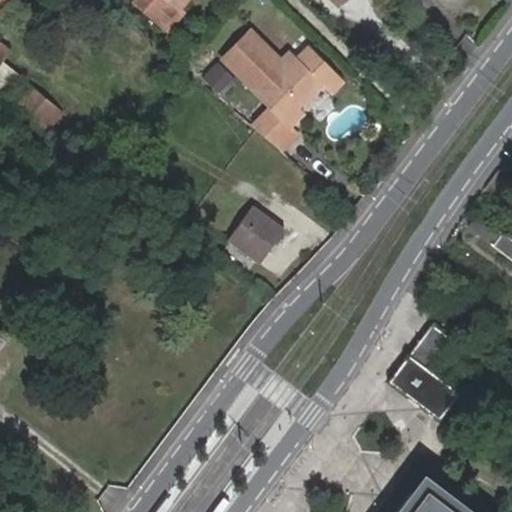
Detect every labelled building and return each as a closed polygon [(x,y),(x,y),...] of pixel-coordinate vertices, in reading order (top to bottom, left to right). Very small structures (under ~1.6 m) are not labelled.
[(164,0),(175,10),(183,0),(164,0)] [(251,32),(244,40),(257,52),(264,45),(251,32)] [(244,40),(224,60),(255,90),(274,109),(256,127),(282,152),(300,134),(291,124),(305,111),(300,106),(322,83),(315,76),(327,64),(314,51),(302,63),(291,53),(282,62),(264,45),(257,52),(244,40)] [(322,83),(333,93),(344,81),(327,64),(315,76),(322,83)] [(8,100),(47,131),(61,114),(23,81),(8,100)] [(253,203),(224,239),(257,263),(284,227),(253,203)] [(511,241),(496,230),(486,243),(511,262),(511,241)] [(432,325),(419,343),(437,357),(451,339),(432,325)] [(437,357),(419,343),(415,348),(433,362),(437,357)] [(410,354),(429,368),(433,362),(415,348),(410,354)] [(406,356),(387,381),(437,418),(455,393),(406,356)] [(483,511),(424,467),(389,511),(483,511)]
